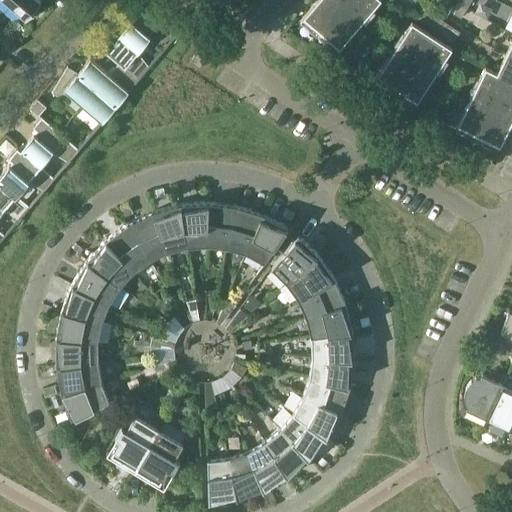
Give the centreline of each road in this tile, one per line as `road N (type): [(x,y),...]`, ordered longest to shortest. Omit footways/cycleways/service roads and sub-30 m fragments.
road 1 (residential): [(314,205),(236,175),(157,177),(96,207),(40,273),(26,323),(33,401),(71,470),(130,511)]
road 2 (residential): [(279,511),(352,455),(381,378),(385,348),(375,299),(341,237)]
road 3 (residential): [(467,511),(441,460),(433,405),(505,237)]
road 4 (residential): [(505,237),(355,138)]
road 5 (residential): [(101,0),(0,120)]
road 6 (residential): [(355,138),(235,59)]
